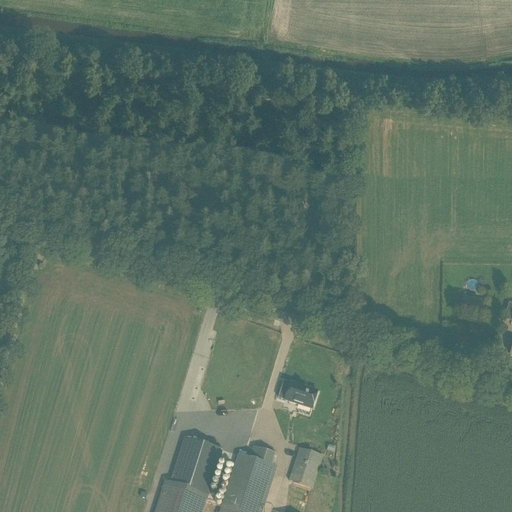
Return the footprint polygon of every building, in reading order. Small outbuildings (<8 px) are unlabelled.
[(459,308),(479,313),(482,302),(463,297),(459,308)] [(312,411),(317,395),(317,393),(284,382),(278,400),(312,411)] [(185,439),(170,485),(208,497),(223,451),(185,439)] [(262,511),(277,468),(273,467),(276,456),(253,448),(250,460),(238,456),(220,511),(262,511)] [(289,483),(312,490),(322,458),(299,451),(289,483)] [(165,483),(155,511),(203,511),(208,497),(170,485),(165,483)]
